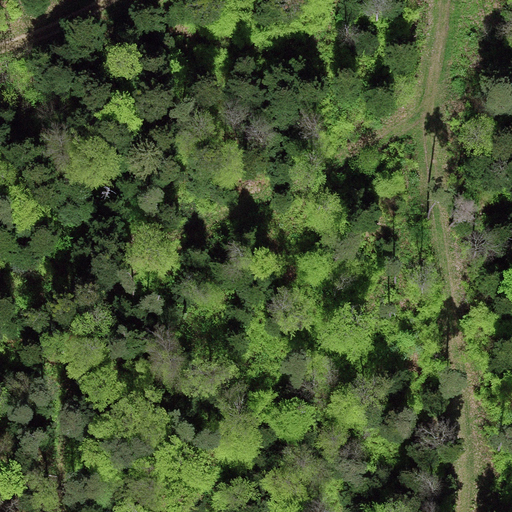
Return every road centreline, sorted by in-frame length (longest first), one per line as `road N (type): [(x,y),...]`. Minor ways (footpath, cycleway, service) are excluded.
road 1 (track): [(61,511),(77,370),(120,284),(172,235),(428,119),(441,0)]
road 2 (track): [(428,119),(460,419),(462,511)]
